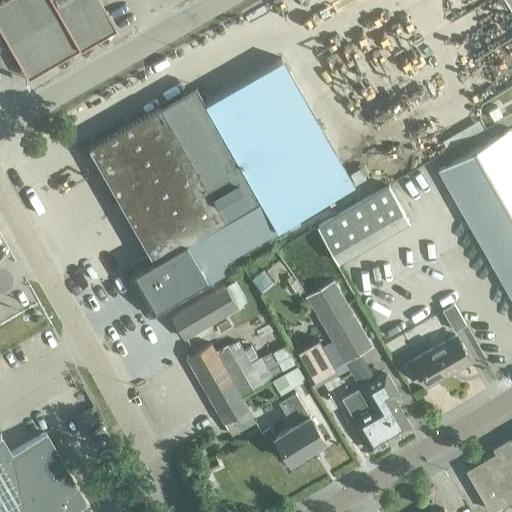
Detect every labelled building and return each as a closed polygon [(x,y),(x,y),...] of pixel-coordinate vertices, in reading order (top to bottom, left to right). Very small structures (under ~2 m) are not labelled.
[(0,27),(29,78),(116,27),(100,0),(3,0),(0,2),(0,27)] [(152,314),(208,281),(228,270),(222,259),(353,184),(280,59),(205,103),(195,86),(88,147),(153,260),(129,274),(152,314)] [(493,120),(502,115),(497,106),(488,111),(493,120)] [(511,297),(511,131),(510,128),(438,169),(511,297)] [(316,226),(337,263),(409,221),(388,185),(316,226)] [(387,286),(397,316),(441,301),(438,293),(425,297),(411,257),(398,262),(405,280),(387,286)] [(438,273),(437,258),(421,259),(421,274),(438,273)] [(281,281),(289,294),(299,288),(290,275),(281,281)] [(234,281),(225,286),(223,284),(171,314),(184,338),(246,301),(234,281)] [(374,377),(359,353),(372,345),(333,282),(307,298),(345,361),(372,408),(390,437),(409,426),(392,396),(399,393),(386,370),(374,377)] [(442,310),(454,331),(466,324),(453,303),(442,310)] [(399,330),(403,343),(417,339),(413,326),(399,330)] [(427,386),(469,361),(465,354),(467,352),(462,342),(460,343),(455,336),(413,360),(427,386)] [(323,338),(295,353),(315,388),(343,372),(323,338)] [(238,340),(227,346),(216,352),(211,344),(187,357),(231,436),(256,421),(242,396),(271,380),(280,395),(305,380),(296,365),(282,374),(270,352),(251,363),(238,340)] [(369,410),(362,398),(357,389),(340,399),(370,449),(390,437),(372,408),(369,410)] [(290,460),(324,440),(295,391),(278,401),(292,425),(275,435),(290,460)] [(102,419),(94,404),(82,411),(90,425),(102,419)] [(0,434),(0,511),(91,511),(45,432),(11,451),(1,434),(0,434)] [(511,443),(500,450),(499,450),(499,451),(484,460),(483,459),(483,460),(467,469),(466,469),(466,470),(467,470),(475,484),(474,484),(489,510),(511,496),(511,443)] [(206,465),(210,472),(220,468),(216,460),(206,465)]
